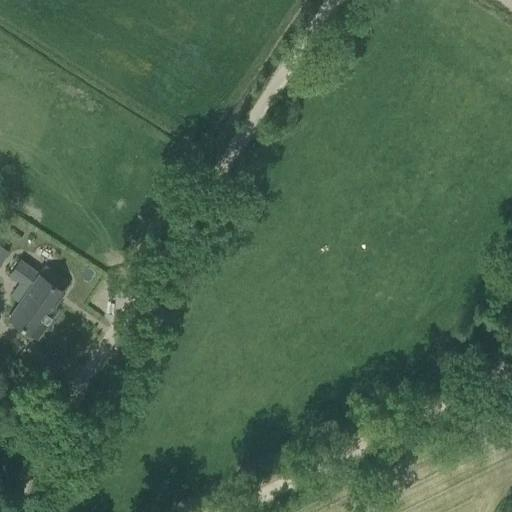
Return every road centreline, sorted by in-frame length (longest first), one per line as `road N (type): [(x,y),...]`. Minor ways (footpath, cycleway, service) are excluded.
road 1 (track): [(136,292),(328,0)]
road 2 (track): [(229,511),(511,377)]
road 3 (unclassified): [(21,511),(36,454),(136,292)]
